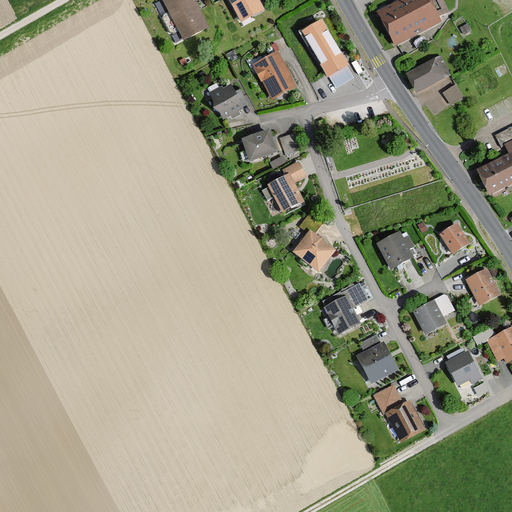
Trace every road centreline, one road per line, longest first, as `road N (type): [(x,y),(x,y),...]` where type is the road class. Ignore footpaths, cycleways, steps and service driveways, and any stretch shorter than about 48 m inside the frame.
road 1 (residential): [(392,83),(307,115),(341,225),(449,430),(511,393)]
road 2 (secondary): [(392,83),(511,255)]
road 3 (track): [(310,511),(449,430)]
